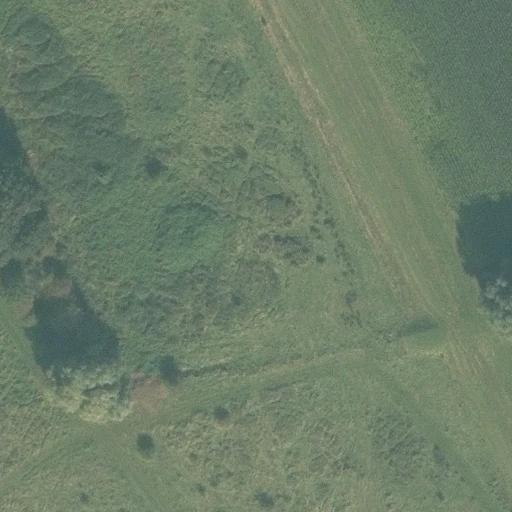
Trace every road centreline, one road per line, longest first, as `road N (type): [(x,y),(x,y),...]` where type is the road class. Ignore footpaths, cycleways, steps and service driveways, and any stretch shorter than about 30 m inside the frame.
road 1 (track): [(0,453),(511,311)]
road 2 (track): [(511,438),(297,0)]
road 3 (track): [(173,511),(70,396),(0,284)]
